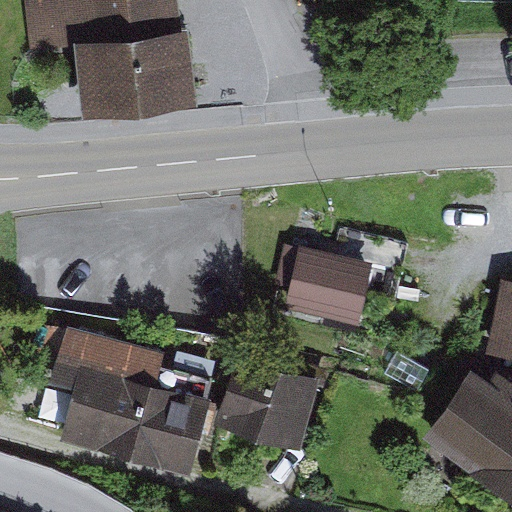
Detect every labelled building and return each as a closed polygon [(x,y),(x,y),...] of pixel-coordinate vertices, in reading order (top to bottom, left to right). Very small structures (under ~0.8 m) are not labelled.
[(186,0),(91,0),(98,111),(193,105),(186,0)] [(291,250),(276,301),(338,320),(353,268),(291,250)] [(511,352),(511,275),(504,274),(489,348),(511,352)] [(59,331),(38,408),(130,432),(150,356),(59,331)] [(511,483),(511,374),(496,365),(490,375),(472,364),(429,431),(511,483)] [(188,429),(280,459),(298,403),(206,373),(188,429)]
